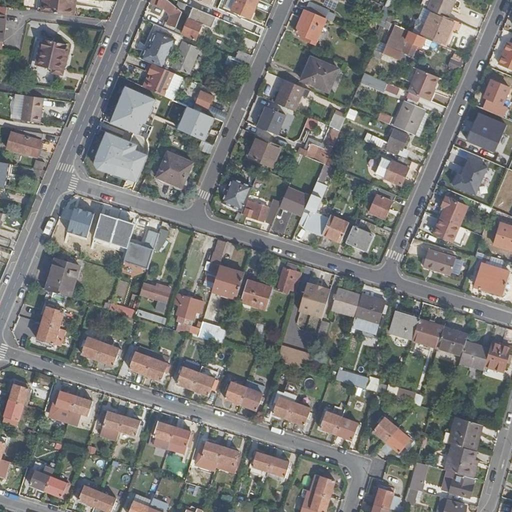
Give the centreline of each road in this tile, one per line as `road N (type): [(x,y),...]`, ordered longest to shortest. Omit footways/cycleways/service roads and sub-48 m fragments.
road 1 (residential): [(0,353),(344,460),(357,471),(348,511)]
road 2 (residential): [(385,281),(505,0)]
road 3 (residential): [(285,0),(195,220)]
road 4 (residential): [(195,220),(385,281)]
road 5 (residential): [(61,179),(133,0)]
road 6 (residential): [(0,320),(61,179)]
road 7 (residential): [(61,179),(195,220)]
road 8 (residential): [(385,281),(511,321)]
